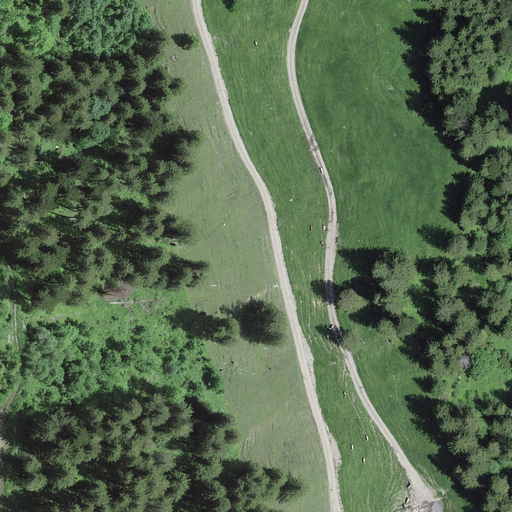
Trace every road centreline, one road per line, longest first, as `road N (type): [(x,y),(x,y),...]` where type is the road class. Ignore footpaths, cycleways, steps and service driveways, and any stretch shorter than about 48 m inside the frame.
road 1 (track): [(432,511),(358,386),(340,339),(328,191),(291,65),(303,0)]
road 2 (track): [(195,0),(241,152),(267,195),(334,511)]
road 3 (track): [(0,415),(13,380),(9,276),(0,252)]
road 4 (track): [(0,181),(0,60)]
